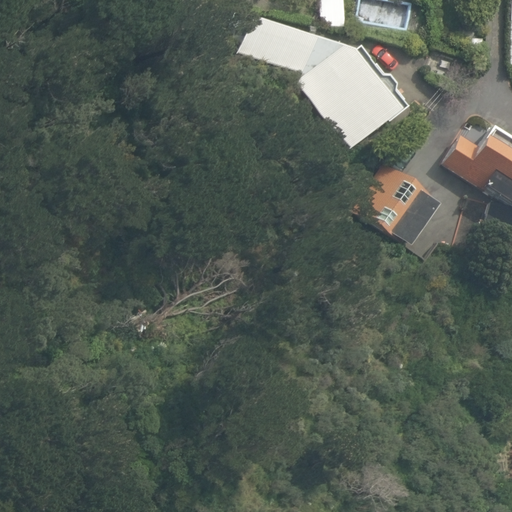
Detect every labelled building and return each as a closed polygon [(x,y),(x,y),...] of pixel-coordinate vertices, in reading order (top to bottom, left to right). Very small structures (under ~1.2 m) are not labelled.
[(318,0),(320,26),(342,29),(340,0),(318,0)] [(293,85),(297,90),(346,151),(392,115),(343,55),(246,21),(235,55),(296,76),(299,80),(293,85)] [(511,141),(487,126),(478,141),(474,139),(471,146),(454,136),(435,167),(455,179),(452,183),(511,219),(511,141)] [(389,237),(405,248),(432,207),(414,194),(416,191),(385,170),(380,166),(347,213),(387,238),(389,237)] [(466,226),(469,241),(482,238),(478,223),(466,226)] [(500,250),(511,253),(511,232),(506,230),(500,250)]
